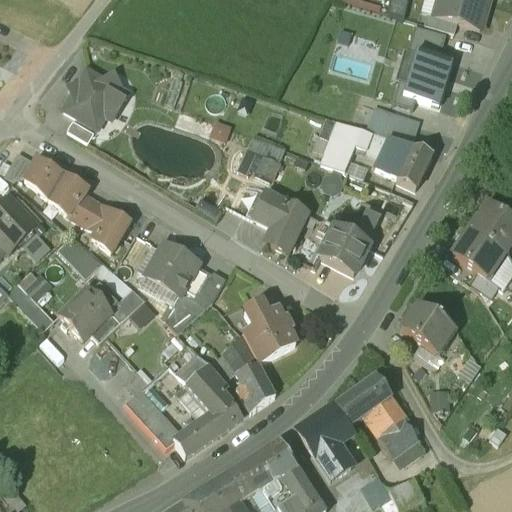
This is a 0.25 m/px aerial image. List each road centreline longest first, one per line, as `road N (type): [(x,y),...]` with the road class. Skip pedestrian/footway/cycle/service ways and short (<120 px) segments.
road 1 (residential): [(361,330),(7,114)]
road 2 (residential): [(361,330),(511,60)]
road 3 (residential): [(139,511),(259,436),(361,330)]
road 4 (track): [(361,330),(385,354),(450,463),(472,470),(511,460)]
road 5 (unclassified): [(7,114),(102,0)]
